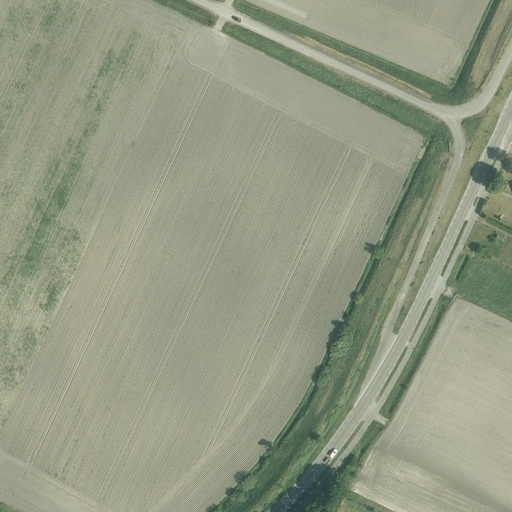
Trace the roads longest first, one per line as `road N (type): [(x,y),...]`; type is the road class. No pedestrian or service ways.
road 1 (unclassified): [(443,115),(455,129),(456,160),(360,410)]
road 2 (secondary): [(360,410),(495,137)]
road 3 (unclassified): [(443,115),(192,0)]
road 4 (secondary): [(280,511),(360,410)]
